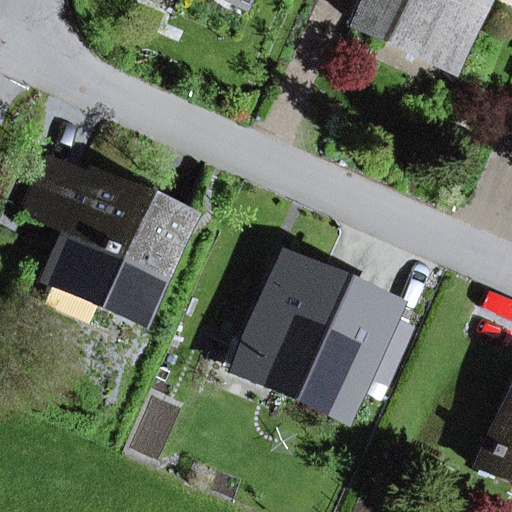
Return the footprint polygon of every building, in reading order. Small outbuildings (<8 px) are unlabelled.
[(210,0),(237,12),(242,0),(210,0)] [(353,0),(341,28),(452,77),(486,0),(353,0)] [(44,282),(140,324),(187,220),(50,159),(26,211),(67,230),(44,282)] [(356,373),(383,385),(408,330),(380,318),(384,309),(280,263),(243,345),(238,357),(287,379),(282,390),(338,414),(356,373)] [(282,390),(287,379),(238,357),(243,345),(235,341),(222,370),(280,395),(282,390)] [(511,481),(511,379),(475,465),(511,481)]
